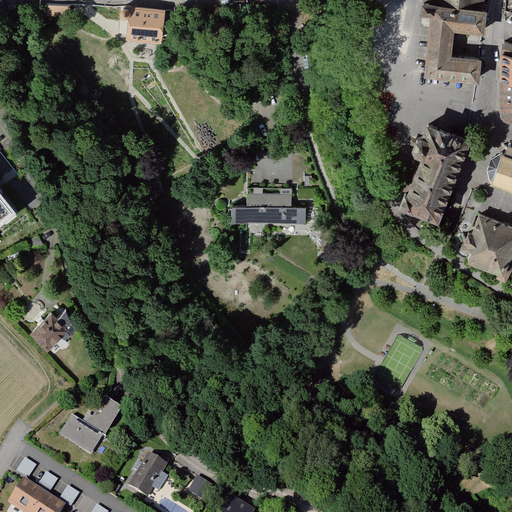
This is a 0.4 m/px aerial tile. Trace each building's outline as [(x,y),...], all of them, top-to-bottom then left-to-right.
[(431,0),(431,3),(485,9),(487,1),(480,0),(431,0)] [(430,16),(424,77),(480,83),(482,58),(452,55),(455,30),(485,34),(488,9),(485,9),(431,3),(422,2),(421,15),(430,16)] [(130,6),(126,40),(163,44),(166,10),(130,6)] [(511,54),(504,52),(501,51),(500,86),(511,86),(511,54)] [(505,122),(511,124),(511,86),(500,86),(502,118),(505,122)] [(423,153),(403,203),(438,217),(469,140),(451,134),(455,126),(444,122),(441,130),(430,126),(425,138),(423,138),(419,140),(416,146),(419,151),(423,153)] [(511,147),(508,146),(505,155),(493,160),(489,173),(493,186),(511,193),(511,147)] [(294,188),(248,187),(247,205),(293,206),(294,188)] [(0,222),(17,209),(0,188),(0,222)] [(293,206),(247,205),(231,205),(231,223),(310,225),(310,207),(293,206)] [(511,223),(502,220),(480,212),(475,225),(472,232),(468,231),(465,238),(464,243),(460,250),(466,253),(464,258),(500,270),(496,277),(506,282),(511,270),(511,267),(507,264),(511,254),(511,223)] [(52,310),(29,333),(47,352),(62,337),(65,339),(77,329),(72,322),(66,308),(57,316),(52,310)] [(72,416),(59,436),(91,457),(104,437),(105,437),(123,411),(105,399),(92,419),(88,416),(83,423),(72,416)] [(149,455),(129,487),(148,499),(168,467),(149,455)] [(29,477),(37,463),(25,456),(17,470),(29,477)] [(50,491),(59,478),(47,470),(39,483),(50,491)] [(199,478),(190,493),(206,503),(215,488),(199,478)] [(25,480),(8,505),(19,511),(63,511),(67,507),(25,480)] [(122,488),(115,483),(110,491),(118,495),(122,488)] [(69,484),(61,496),(72,503),(80,491),(69,484)] [(254,511),(234,499),(225,511),(254,511)] [(92,511),(108,511),(110,509),(98,502),(92,511)]
